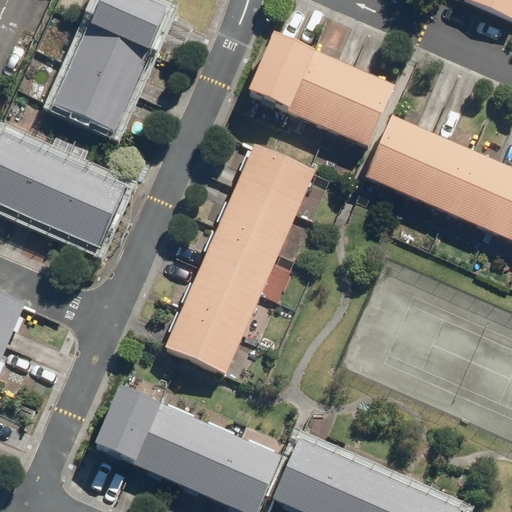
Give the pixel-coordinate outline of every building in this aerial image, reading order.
[(98,22),(61,103),(123,131),(179,7),(163,0),(111,0),(101,23),(98,22)] [(511,0),(477,0),(511,15),(511,0)] [(298,33),(276,27),(248,91),(365,142),(392,82),(316,48),(317,45),(298,33)] [(511,161),(398,111),(370,175),(511,238),(511,161)] [(134,185),(13,132),(0,159),(0,199),(106,246),(134,185)] [(263,143),(173,346),(234,373),(324,169),(296,153),(263,143)] [(0,380),(33,301),(6,286),(0,284),(0,380)] [(155,389),(131,383),(104,443),(253,511),(263,511),(279,483),(290,455),(172,402),(155,389)] [(469,511),(471,509),(307,436),(280,497),(314,511),(469,511)]
